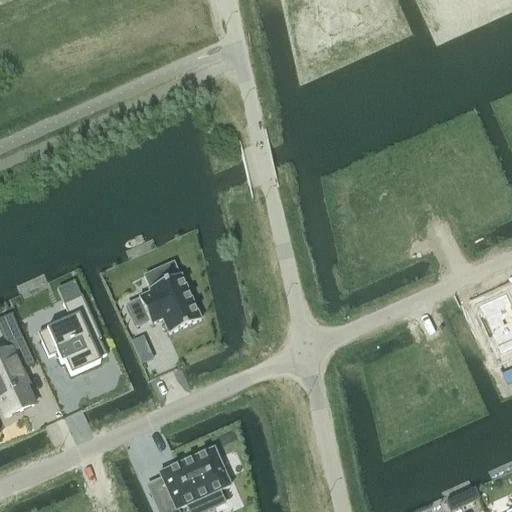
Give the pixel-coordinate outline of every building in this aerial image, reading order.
[(480,157),(438,175),(461,226),(503,208),(480,157)] [(370,240),(359,245),(366,262),(377,257),(379,261),(406,249),(402,241),(414,235),(407,219),(419,214),(407,189),(369,206),(375,220),(363,226),(370,240)] [(138,302),(126,308),(136,329),(148,323),(150,327),(161,322),(168,337),(200,322),(179,277),(148,291),(149,295),(138,300),(138,302)] [(70,320),(39,334),(49,358),(57,355),(62,365),(66,363),(72,377),(101,364),(99,359),(107,356),(100,341),(102,340),(82,297),(80,298),(64,305),(70,320)] [(511,313),(505,297),(477,309),(482,321),(478,322),(487,342),(490,340),(498,359),(511,352),(511,313)] [(7,353),(0,355),(0,410),(4,420),(33,407),(18,374),(33,366),(17,331),(1,338),(7,353)] [(398,383),(382,389),(392,413),(408,406),(415,422),(443,410),(449,424),(471,415),(448,361),(433,367),(429,358),(391,374),(392,377),(395,376),(398,383)] [(161,481),(146,488),(156,511),(177,511),(186,508),(187,511),(209,511),(224,506),(218,494),(229,489),(212,451),(158,476),(161,481)]
